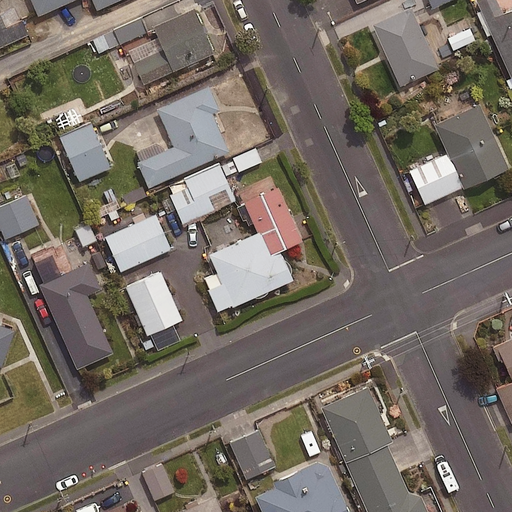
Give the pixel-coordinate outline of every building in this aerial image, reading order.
[(33,0),(38,11),(62,0),(93,0),(96,6),(108,0),(33,0)] [(511,78),(511,0),(498,7),(495,0),(474,0),(510,80),(511,78)] [(195,4),(152,22),(162,45),(133,58),(142,80),(215,50),(195,4)] [(408,4),(370,21),(397,82),(436,65),(408,4)] [(0,43),(26,34),(16,7),(0,13),(0,43)] [(146,29),(140,15),(93,37),(99,50),(146,29)] [(472,38),(466,26),(445,36),(451,48),(472,38)] [(209,82),(157,104),(173,143),(138,158),(148,183),(230,148),(213,109),(220,106),(209,82)] [(505,165),(476,100),(430,121),(444,152),(406,168),(422,202),(505,165)] [(110,164),(92,120),(61,134),(79,177),(110,164)] [(261,159),(256,145),(233,154),(238,168),(261,159)] [(219,160),(183,176),(187,183),(169,191),(182,221),(236,197),(219,160)] [(278,183),(244,198),(257,228),(267,252),(302,237),(278,183)] [(39,220),(26,192),(0,204),(0,232),(2,237),(39,220)] [(156,211),(105,233),(120,268),(171,246),(156,211)] [(95,239),(88,221),(75,226),(82,244),(95,239)] [(293,276),(282,250),(269,256),(267,252),(257,228),(208,249),(217,270),(204,275),(218,308),(293,276)] [(88,258),(38,280),(76,366),(113,349),(86,290),(100,285),(88,258)] [(161,268),(125,284),(147,332),(183,317),(161,268)] [(15,327),(0,321),(0,363),(1,364),(15,327)] [(511,338),(495,346),(510,381),(511,380),(511,338)] [(368,382),(321,403),(346,459),(387,441),(392,438),(368,382)] [(273,464),(257,428),(230,440),(247,476),(273,464)] [(408,489),(387,441),(346,459),(369,511),(426,511),(428,508),(422,493),(408,489)] [(316,457),(272,476),(275,483),(255,492),(263,511),(350,511),(329,461),(316,457)] [(173,489),(161,462),(143,471),(155,497),(173,489)] [(223,511),(215,492),(169,511),(223,511)]
